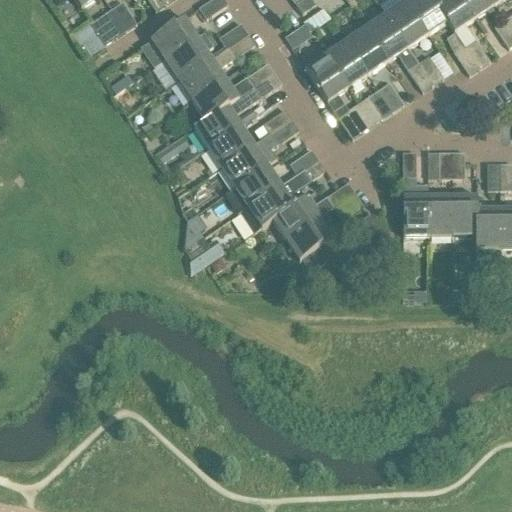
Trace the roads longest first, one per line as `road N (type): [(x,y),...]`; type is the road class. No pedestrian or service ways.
road 1 (residential): [(344,167),(239,0)]
road 2 (residential): [(379,147),(452,96),(511,70)]
road 3 (residential): [(511,156),(379,147)]
